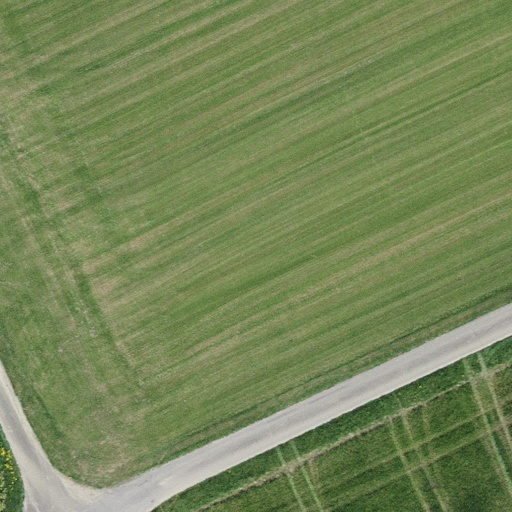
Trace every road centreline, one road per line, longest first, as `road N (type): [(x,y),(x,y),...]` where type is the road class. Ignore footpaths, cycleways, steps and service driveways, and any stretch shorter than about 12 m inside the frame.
road 1 (track): [(106,511),(511,318)]
road 2 (track): [(0,391),(57,511)]
